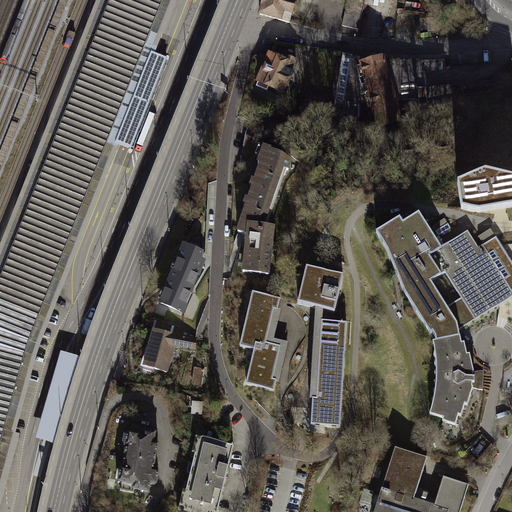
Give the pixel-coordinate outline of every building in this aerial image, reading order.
[(111,0),(0,285),(0,481),(33,357),(171,0),(111,0)] [(307,0),(270,0),(266,19),(302,27),(307,0)] [(349,6),(344,25),(360,29),(365,10),(349,6)] [(274,54),(260,84),(289,96),(303,65),(274,54)] [(421,87),(422,99),(465,97),(464,79),(470,78),(470,67),(447,68),(447,60),(422,60),(423,86),(421,87)] [(388,61),(362,68),(376,126),(403,118),(395,89),(388,61)] [(301,161),(271,149),(265,166),(268,168),(244,236),(254,239),(250,277),(277,280),(283,230),(277,228),(301,161)] [(466,194),(471,216),(511,208),(511,180),(498,179),(466,194)] [(412,223),(390,237),(414,294),(439,335),(442,335),(446,344),(442,345),(446,366),(445,388),(440,413),(464,424),(467,413),(471,415),(473,404),(476,405),(481,390),(482,381),(479,358),(476,359),(473,347),(470,348),(467,331),(511,301),(511,287),(488,248),(483,251),(473,234),(450,250),(432,219),(415,228),(412,223)] [(203,268),(182,258),(163,302),(184,310),(203,268)] [(340,303),(344,275),(315,271),(311,299),(340,303)] [(296,303),(264,295),(248,358),(262,362),(253,399),(285,407),(298,353),(284,350),(296,303)] [(343,418),(346,311),(317,310),(314,417),(343,418)] [(157,319),(155,325),(175,330),(176,324),(157,319)] [(197,338),(156,328),(145,366),(169,373),(177,349),(194,352),(197,338)] [(196,367),(194,382),(204,384),(206,368),(196,367)] [(150,436),(137,433),(127,484),(139,486),(138,490),(155,493),(157,484),(162,484),(164,471),(160,468),(165,444),(160,442),(162,432),(152,430),(150,436)] [(220,511),(236,445),(205,436),(183,511),(220,511)] [(483,436),(475,451),(487,457),(495,443),(483,436)] [(433,458),(402,448),(382,511),(463,511),(472,485),(449,478),(440,506),(421,498),(433,458)]
